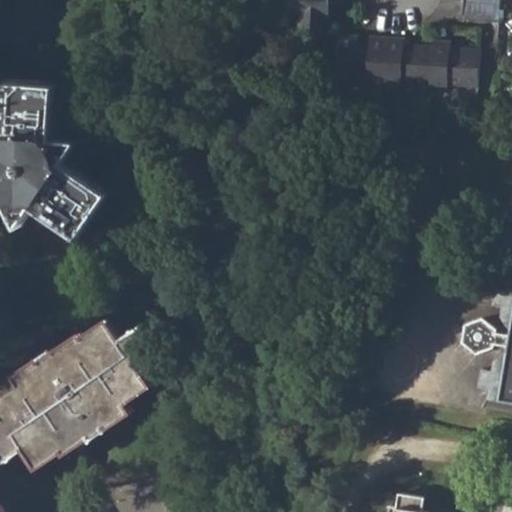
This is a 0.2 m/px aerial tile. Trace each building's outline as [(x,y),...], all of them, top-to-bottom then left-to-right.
[(297,31),(328,33),(330,1),(341,2),(341,0),(288,0),(289,1),(288,13),(298,14),(297,31)] [(499,17),(499,0),(461,0),(460,15),(499,17)] [(431,89),(448,90),(449,84),(479,86),(482,49),(451,48),(451,41),(434,40),(433,45),(404,44),(404,39),(368,36),(368,42),(356,41),(357,35),(340,35),(337,83),(353,83),(353,79),(364,79),(365,85),(400,87),(401,81),(431,83),(431,89)] [(0,208),(14,202),(23,220),(76,138),(59,136),(63,83),(9,79),(7,133),(0,132),(0,208)] [(39,203),(83,235),(113,190),(69,159),(84,138),(76,138),(23,220),(24,223),(39,203)] [(511,399),(511,248),(511,256),(511,257),(511,276),(507,279),(506,288),(494,287),(491,305),(503,307),(501,317),(508,325),(506,335),(493,333),(494,328),(480,317),(465,323),(461,341),(476,353),(491,346),(492,342),(505,345),(503,355),(494,361),(493,369),(482,367),(478,387),(490,389),(489,395),(511,399)] [(0,511),(1,511),(0,509),(0,466),(26,449),(38,467),(63,451),(65,453),(90,436),(92,438),(132,410),(126,400),(152,383),(144,369),(168,352),(147,321),(122,338),(110,320),(84,337),(82,333),(56,350),(54,347),(38,357),(39,361),(14,377),(21,388),(0,402),(0,411),(5,418),(0,421),(0,511)] [(430,511),(423,511),(426,497),(400,493),(396,511),(430,511)]
